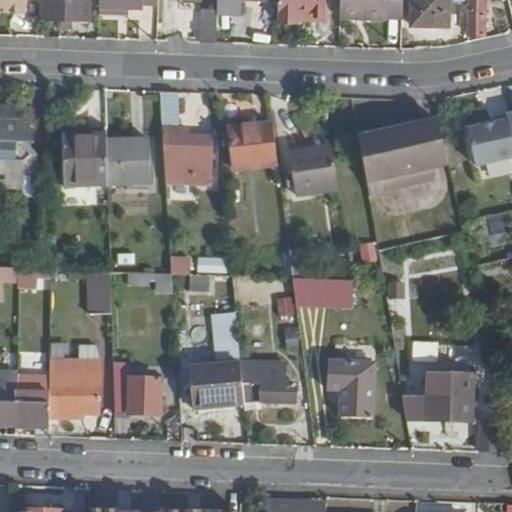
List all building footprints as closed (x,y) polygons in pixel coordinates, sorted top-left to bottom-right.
[(0,0),(0,15),(25,17),(25,0),(0,0)] [(84,0),(43,0),(43,21),(89,23),(89,0),(84,0)] [(139,11),(138,0),(96,0),(96,17),(117,18),(117,11),(139,11)] [(277,0),(216,0),(216,15),(216,21),(242,21),(243,6),(277,8),(277,0)] [(324,23),(325,0),(277,0),(277,8),(276,26),(299,27),(299,22),(324,23)] [(402,21),(402,0),(339,0),(338,23),(384,27),(384,21),(402,21)] [(466,8),(466,0),(414,0),(414,31),(450,31),(450,8),(466,8)] [(483,39),(483,0),(466,0),(466,8),(466,38),(483,39)] [(216,21),(216,15),(200,15),(199,49),(215,50),(216,21)] [(212,177),(214,145),(188,144),(189,133),(179,133),(177,98),(159,97),(163,175),(212,177)] [(511,120),(508,121),(509,127),(468,134),(476,171),(511,165),(511,120)] [(0,195),(24,197),(24,168),(32,161),(23,152),(33,140),(17,122),(0,122),(0,195)] [(277,169),(272,130),(230,136),(235,175),(277,169)] [(435,188),(424,131),(358,144),(367,202),(435,188)] [(108,192),(107,149),(107,146),(80,147),(80,143),(64,143),(64,193),(108,192)] [(149,192),(149,149),(107,149),(108,192),(149,192)] [(337,195),(330,154),(289,159),(294,202),(337,195)] [(358,246),(360,263),(375,261),(373,244),(358,246)] [(169,275),(189,275),(188,257),(169,258),(169,275)] [(196,272),(226,274),(227,258),(196,257),(196,272)] [(0,268),(0,302),(3,302),(3,288),(34,289),(34,270),(0,268)] [(111,318),(110,278),(90,277),(91,317),(111,318)] [(350,314),(351,288),(291,285),(294,312),(350,314)] [(212,350),(236,349),(234,314),(210,315),(212,350)] [(238,370),(237,367),(186,371),(190,414),(241,410),(238,370)] [(369,424),(371,370),(326,367),(325,395),(338,396),(336,423),(369,424)] [(293,410),(292,390),(282,389),(282,368),(238,370),(241,410),(264,408),(293,410)] [(165,413),(165,384),(112,382),(113,420),(158,423),(159,413),(165,413)] [(470,428),(472,383),(429,382),(427,405),(401,403),(405,425),(470,428)] [(47,428),(48,390),(22,389),(22,384),(13,383),(13,389),(12,433),(32,434),(32,443),(47,444),(47,428)] [(0,432),(12,433),(13,389),(0,388),(0,432)] [(99,420),(99,390),(48,390),(47,428),(78,428),(79,420),(99,420)] [(410,456),(405,428),(390,430),(396,456),(410,456)] [(497,459),(498,429),(478,428),(476,459),(497,459)]
